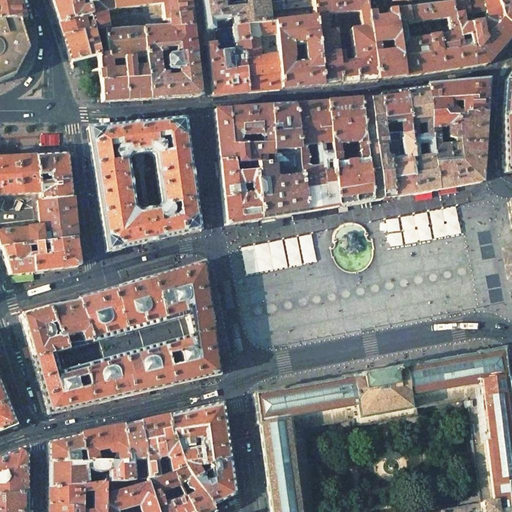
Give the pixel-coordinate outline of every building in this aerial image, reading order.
[(22,17),(20,9),(16,0),(0,0),(0,19),(17,19),(23,19),(22,17)] [(50,0),(58,24),(88,16),(86,5),(92,4),(91,0),(50,0)] [(91,0),(92,4),(86,5),(88,16),(92,30),(92,31),(103,29),(107,29),(106,28),(104,12),(149,6),(148,0),(91,0)] [(266,12),(312,7),(311,0),(200,0),(204,31),(212,30),(211,22),(231,20),(232,28),(243,27),(268,24),(266,12)] [(311,0),(312,7),(313,19),(317,54),(320,87),(348,85),(358,84),(376,82),(366,14),(367,14),(364,0),(311,0)] [(511,28),(501,20),(495,0),(469,0),(451,2),(459,39),(469,37),(474,67),(485,65),(498,51),(511,34),(511,28)] [(511,28),(511,0),(495,0),(501,20),(511,28)] [(167,21),(168,26),(168,29),(192,27),(189,1),(161,4),(162,16),(163,22),(167,21)] [(392,10),(401,78),(474,67),(469,37),(459,39),(451,2),(392,10)] [(387,17),(374,19),(373,13),(367,14),(366,14),(376,82),(389,80),(401,78),(392,10),(386,11),(387,17)] [(88,16),(58,24),(62,36),(92,30),(88,16)] [(0,81),(12,76),(27,50),(17,19),(0,19),(0,81)] [(302,46),(303,55),(317,54),(313,19),(273,24),(277,57),(291,56),(290,47),(302,46)] [(280,90),(277,57),(273,24),(268,24),(243,27),(246,94),(280,91),(280,90)] [(142,30),(148,100),(198,98),(199,97),(192,27),(168,29),(142,30)] [(232,28),(212,30),(204,31),(212,97),(246,94),(243,27),(232,28)] [(97,56),(101,103),(148,100),(142,30),(108,32),(108,28),(106,28),(107,29),(103,29),(106,54),(97,55),(97,56)] [(92,30),(62,36),(70,61),(70,63),(71,63),(97,56),(97,55),(92,31),(92,30)] [(292,64),(291,56),(277,57),(280,90),(320,87),(317,54),(303,55),(304,63),(292,64)] [(511,79),(504,81),(501,118),(511,116),(511,79)] [(436,136),(435,134),(434,129),(447,128),(462,127),(462,114),(484,113),(486,80),(425,86),(425,88),(428,113),(429,136),(436,136)] [(429,136),(428,113),(425,88),(404,91),(408,134),(411,160),(407,160),(413,195),(425,193),(436,191),(429,142),(429,136)] [(378,99),(382,134),(396,133),(394,123),(402,122),(403,134),(400,134),(400,135),(403,135),(408,134),(404,91),(389,94),(377,95),(378,99)] [(392,198),(384,148),(382,134),(378,99),(368,100),(372,146),(381,200),(387,199),(392,198)] [(363,152),(369,202),(376,201),(381,200),(372,146),(368,100),(357,101),(363,152)] [(325,103),(330,149),(330,154),(331,157),(343,156),(341,146),(355,144),(356,153),(363,152),(357,101),(342,102),(340,102),(325,103)] [(292,106),(293,131),(296,131),(304,213),(321,210),(336,208),(331,157),(330,154),(322,155),(321,150),(330,149),(325,103),(292,106)] [(253,173),(259,221),(278,217),(281,217),(304,213),(296,131),(293,131),(292,106),(270,107),(271,144),(272,164),(256,165),(257,173),(253,173)] [(253,137),(254,146),(271,144),(270,107),(226,110),(229,148),(249,146),(249,141),(249,137),(253,137)] [(233,165),(255,163),(255,165),(256,165),(272,164),(271,144),(254,146),(249,146),(229,148),(226,110),(213,111),(218,163),(232,162),(233,165)] [(429,142),(436,191),(451,188),(458,187),(462,186),(479,183),(484,113),(462,114),(462,127),(447,128),(445,133),(446,140),(451,141),(452,145),(446,146),(446,144),(444,145),(444,144),(442,143),(441,143),(440,134),(435,134),(436,136),(429,136),(429,142)] [(511,116),(501,118),(503,173),(511,171),(511,116)] [(182,122),(183,122),(182,120),(180,120),(180,121),(88,130),(88,129),(86,129),(86,131),(87,131),(106,251),(105,251),(105,253),(108,253),(107,252),(169,237),(195,231),(195,232),(198,232),(197,229),(196,229),(182,122)] [(411,160),(408,134),(403,135),(400,135),(400,134),(399,132),(396,133),(382,134),(384,148),(392,198),(403,196),(413,195),(407,160),(411,160)] [(331,157),(336,208),(353,205),(369,202),(363,152),(356,153),(357,162),(343,164),(343,156),(331,157)] [(34,158),(38,194),(39,201),(69,198),(65,157),(63,157),(34,158)] [(0,196),(38,194),(34,158),(31,158),(8,159),(0,159),(0,196)] [(218,163),(224,225),(225,226),(242,223),(259,221),(253,173),(234,175),(233,165),(232,162),(218,163)] [(0,248),(74,240),(75,240),(72,198),(69,198),(39,201),(36,202),(39,228),(0,232),(0,248)] [(31,259),(33,273),(76,268),(77,267),(74,240),(0,248),(0,250),(4,262),(31,259)] [(8,276),(33,273),(31,259),(4,262),(8,276)] [(151,278),(166,323),(208,311),(209,310),(209,309),(211,309),(211,306),(209,306),(209,305),(207,305),(202,264),(201,264),(151,278)] [(112,290),(125,334),(166,323),(151,278),(112,290)] [(77,303),(90,342),(91,344),(125,334),(112,290),(76,300),(77,303)] [(77,303),(47,308),(62,346),(90,342),(77,303)] [(19,316),(30,358),(29,358),(30,361),(31,361),(91,344),(90,342),(62,346),(47,308),(19,316)] [(208,311),(166,323),(169,332),(210,320),(208,311)] [(158,345),(211,330),(210,320),(169,332),(155,336),(158,345)] [(166,323),(125,334),(127,344),(155,336),(169,332),(166,323)] [(195,381),(216,376),(217,375),(214,354),(212,336),(213,336),(213,335),(215,334),(214,331),(212,331),(212,330),(211,330),(158,345),(172,386),(195,381)] [(94,353),(116,347),(127,344),(125,334),(91,344),(94,353)] [(119,356),(158,345),(155,336),(127,344),(116,347),(119,356)] [(34,370),(80,357),(94,353),(91,344),(31,361),(34,370)] [(119,356),(132,395),(152,391),(172,386),(158,345),(119,356)] [(94,353),(80,357),(83,366),(119,356),(116,347),(94,353)] [(276,391),(276,392),(264,394),(255,395),(254,395),(251,395),(251,399),(252,399),(254,409),(255,422),(255,426),(257,425),(258,430),(259,443),(262,464),(264,479),(267,497),(269,511),(268,511),(511,511),(511,455),(511,453),(508,425),(506,411),(505,396),(503,381),(505,380),(504,378),(504,377),(503,377),(501,361),(500,353),(501,353),(501,349),(497,350),(497,351),(485,353),(476,355),(476,354),(472,355),(472,356),(471,356),(471,357),(463,359),(460,359),(459,358),(456,359),(456,360),(445,362),(444,361),(441,362),(441,363),(436,364),(430,365),(429,364),(426,364),(426,365),(415,367),(414,367),(413,367),(413,366),(410,366),(410,367),(407,367),(404,368),(404,367),(400,368),(400,369),(394,370),(394,369),(391,370),(391,371),(385,372),(385,371),(384,371),(383,369),(381,369),(381,372),(376,373),(371,374),(370,371),(367,371),(368,374),(367,374),(367,375),(361,376),(361,375),(357,376),(358,377),(352,378),(351,377),(348,378),(342,379),(338,379),(339,381),(338,381),(338,382),(333,382),(326,384),(326,383),(323,383),(323,384),(311,386),(307,386),(307,387),(296,389),(296,388),(292,389),(292,390),(287,391),(281,392),(281,391),(280,391),(280,390),(276,391)] [(88,384),(93,404),(112,400),(132,395),(119,356),(83,366),(86,377),(88,384)] [(36,379),(83,366),(80,357),(34,370),(36,378),(36,379)] [(37,382),(46,415),(48,415),(70,410),(93,404),(88,384),(76,387),(75,383),(79,382),(78,379),(86,377),(83,366),(36,379),(35,379),(36,383),(37,382)] [(0,430),(13,426),(0,391),(0,430)] [(197,468),(216,461),(218,462),(228,462),(220,405),(166,417),(182,463),(184,468),(193,480),(201,475),(197,468)] [(182,463),(166,417),(138,423),(146,479),(147,478),(148,480),(171,472),(184,468),(182,463)] [(108,483),(146,479),(138,423),(121,426),(128,462),(111,462),(109,462),(106,462),(107,474),(108,483)] [(128,462),(121,426),(100,431),(79,435),(80,437),(83,453),(84,453),(85,463),(106,462),(109,462),(108,457),(107,456),(101,454),(100,451),(106,450),(106,451),(106,452),(107,453),(108,454),(110,454),(111,462),(128,462)] [(47,464),(85,463),(84,453),(83,453),(80,437),(47,444),(47,464)] [(19,450),(0,457),(0,495),(25,494),(25,475),(25,454),(19,450)] [(193,480),(201,492),(207,503),(210,508),(232,497),(233,496),(233,495),(228,462),(218,462),(216,461),(197,468),(201,475),(193,480)] [(47,489),(104,483),(108,483),(107,474),(106,462),(85,463),(47,464),(47,477),(47,489)] [(185,497),(192,511),(213,511),(210,508),(207,503),(201,492),(193,480),(184,468),(171,472),(179,486),(185,482),(185,484),(188,489),(192,490),(193,492),(187,496),(185,491),(183,493),(185,497)] [(192,511),(185,497),(183,493),(179,486),(171,472),(148,480),(156,511),(192,511)] [(108,483),(104,483),(104,511),(115,511),(138,505),(140,511),(156,511),(148,480),(147,478),(146,479),(108,483)] [(104,511),(104,483),(47,489),(47,506),(46,511),(104,511)] [(0,511),(24,511),(25,510),(25,494),(0,495),(0,511)]
